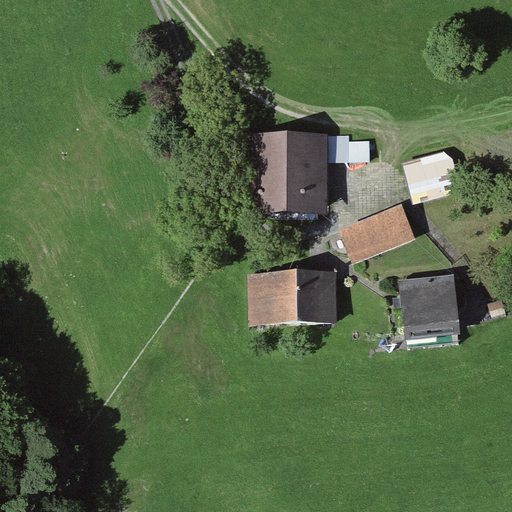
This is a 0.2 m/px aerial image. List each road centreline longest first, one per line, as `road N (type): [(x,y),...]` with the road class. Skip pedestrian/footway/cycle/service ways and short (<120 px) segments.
road 1 (track): [(154,0),(249,224),(272,235),(325,231),(363,204),(386,128)]
road 2 (track): [(169,0),(272,100),(386,128),(511,111)]
